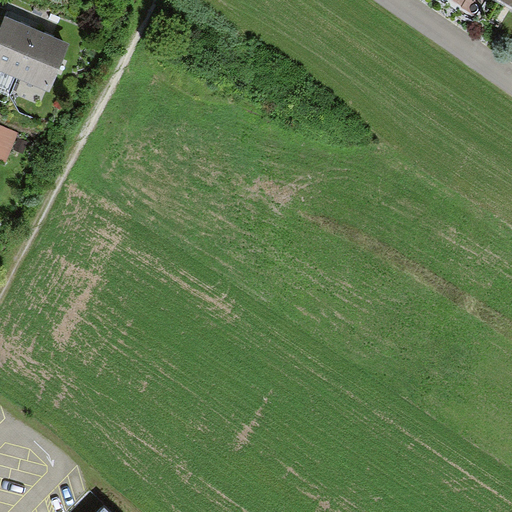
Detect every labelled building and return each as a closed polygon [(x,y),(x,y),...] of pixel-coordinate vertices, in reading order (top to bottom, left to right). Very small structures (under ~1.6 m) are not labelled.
[(511,0),(498,0),(498,1),(511,9),(511,0)] [(0,75),(16,82),(37,33),(5,20),(0,31),(0,75)] [(37,33),(16,82),(49,96),(70,47),(37,33)] [(17,131),(0,123),(0,157),(4,159),(17,131)] [(111,511),(102,503),(93,511),(111,511)]
